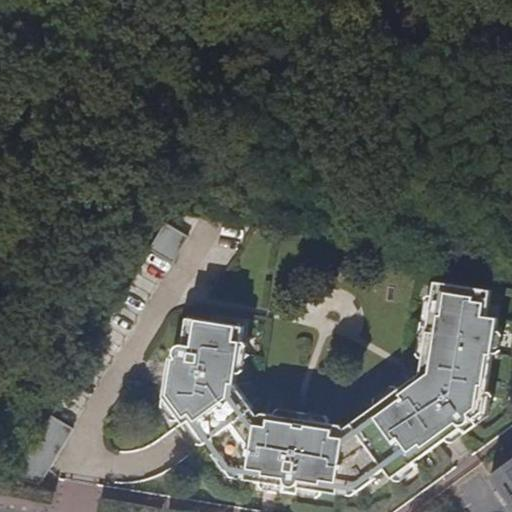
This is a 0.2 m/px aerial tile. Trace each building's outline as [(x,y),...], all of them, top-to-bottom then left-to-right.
[(173,215),(167,225),(189,236),(199,219),(173,215)] [(189,236),(167,225),(153,249),(174,262),(189,236)] [(96,344),(54,416),(75,429),(174,262),(153,249),(147,260),(96,344)] [(345,425),(306,418),(304,425),(299,424),(300,418),(266,413),(258,420),(253,413),(257,408),(239,384),(247,327),(191,318),(186,346),(183,346),(181,348),(179,350),(179,353),(181,356),(180,358),(174,357),(173,364),(177,364),(175,376),(171,376),(168,398),(187,424),(193,420),(210,444),(213,442),(220,452),(218,454),(229,469),(250,472),(249,479),(270,482),(271,475),(283,476),(282,483),(289,484),(290,483),(293,483),(294,485),(298,486),(299,483),(305,484),(304,487),(343,493),(345,487),(364,490),(380,479),(377,474),(389,466),(397,478),(440,447),(453,438),(450,433),(459,427),(462,431),(468,427),(467,425),(467,424),(470,424),(472,424),(474,423),(475,421),(477,419),(477,417),(478,417),(479,419),(490,411),(503,315),(492,313),(495,288),(439,280),(427,373),(431,379),(427,382),(425,380),(419,379),(385,403),(388,408),(361,427),(353,433),(345,425)] [(427,373),(419,379),(425,380),(427,382),(431,379),(427,373)] [(353,426),(345,425),(353,433),(361,427),(388,408),(385,403),(353,426)] [(266,413),(257,408),(253,413),(258,420),(266,413)] [(75,429),(54,416),(27,460),(16,479),(43,483),(47,478),(75,429)] [(450,433),(453,438),(462,431),(459,427),(450,433)] [(511,479),(511,478),(511,467),(493,481),(510,504),(511,502),(511,479)] [(234,476),(249,479),(250,472),(229,469),(234,476)] [(270,482),(282,483),(283,476),(271,475),(270,482)] [(357,495),(364,490),(345,487),(343,493),(357,495)]
